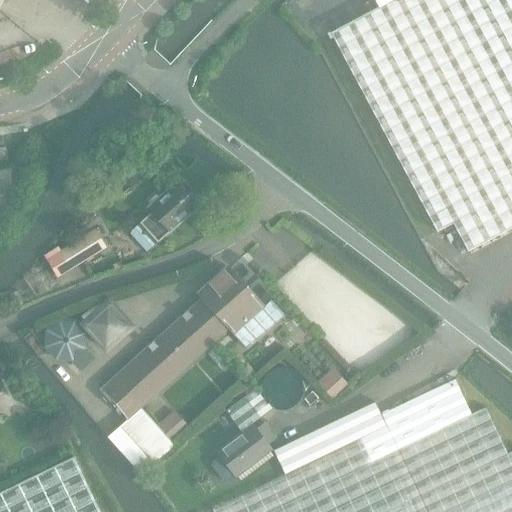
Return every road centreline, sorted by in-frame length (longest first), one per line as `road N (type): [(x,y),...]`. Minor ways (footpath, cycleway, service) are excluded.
road 1 (unclassified): [(0,325),(222,240),(298,198)]
road 2 (unclassified): [(511,363),(298,198)]
road 3 (unclassified): [(298,198),(166,87)]
road 4 (unclassified): [(166,87),(249,0)]
